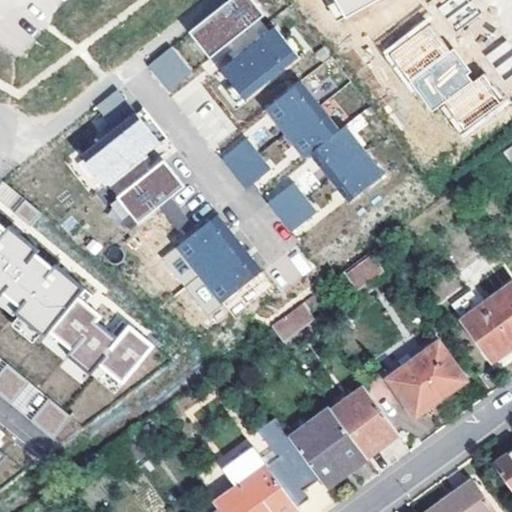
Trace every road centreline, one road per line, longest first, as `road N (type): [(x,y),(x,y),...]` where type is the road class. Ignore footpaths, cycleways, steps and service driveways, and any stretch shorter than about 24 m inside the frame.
road 1 (residential): [(220,0),(51,127),(38,127)]
road 2 (residential): [(511,405),(364,511)]
